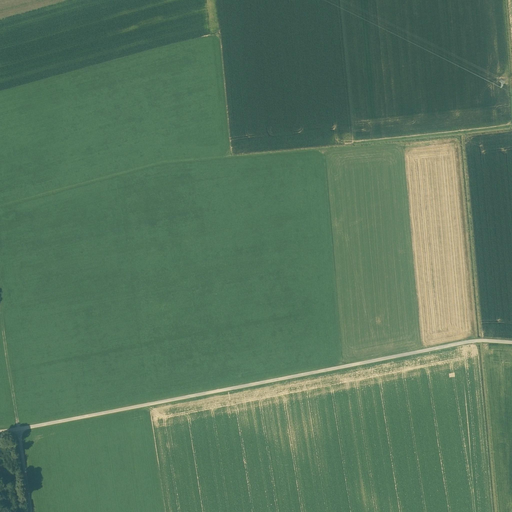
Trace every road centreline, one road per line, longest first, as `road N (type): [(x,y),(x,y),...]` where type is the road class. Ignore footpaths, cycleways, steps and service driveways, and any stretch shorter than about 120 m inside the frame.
road 1 (unclassified): [(19,428),(477,338),(511,340)]
road 2 (track): [(477,338),(494,511)]
road 3 (track): [(511,125),(356,141)]
road 4 (track): [(19,428),(0,295)]
